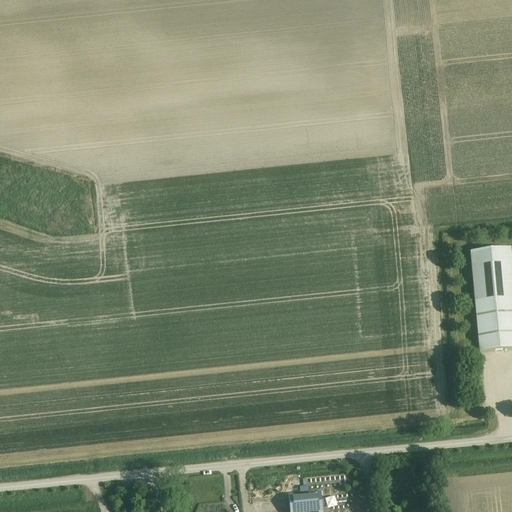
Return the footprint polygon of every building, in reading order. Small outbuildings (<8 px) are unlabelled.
[(479,353),(511,350),(511,264),(511,250),(470,253),(479,353)] [(326,474),(319,475),(320,482),(329,481),(347,479),(346,472),(326,474)] [(292,479),(292,486),(296,486),(297,493),(302,493),(301,479),(292,479)] [(274,502),(287,501),(287,494),(253,494),(254,506),(274,506),(274,502)] [(290,511),(322,511),(321,496),(290,499),(290,511)]
